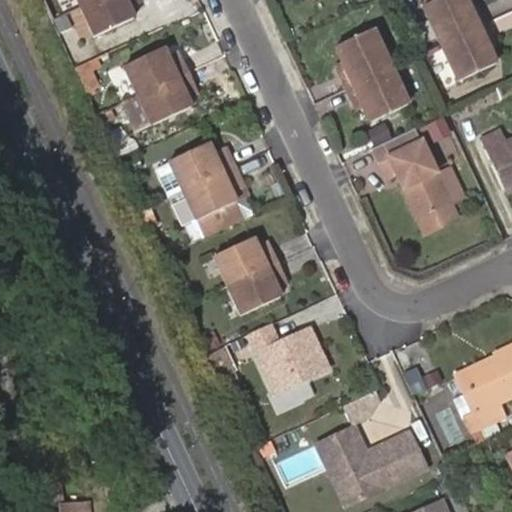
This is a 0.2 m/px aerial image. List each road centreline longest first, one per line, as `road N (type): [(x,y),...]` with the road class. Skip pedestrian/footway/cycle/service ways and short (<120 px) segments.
road 1 (residential): [(233,0),(370,275),(394,307),(430,306),(511,269)]
road 2 (secondary): [(198,511),(0,88)]
